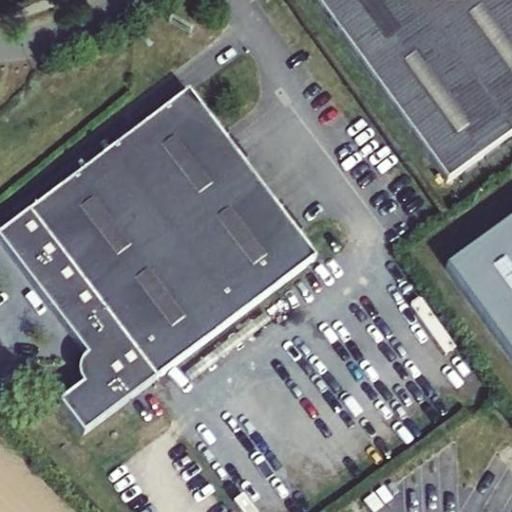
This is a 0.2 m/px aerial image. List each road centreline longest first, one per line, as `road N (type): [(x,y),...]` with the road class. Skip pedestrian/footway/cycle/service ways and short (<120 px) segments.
road 1 (unknown): [(247,24),(0,202)]
road 2 (residential): [(388,219),(230,0)]
road 3 (residential): [(122,0),(72,29),(0,45)]
